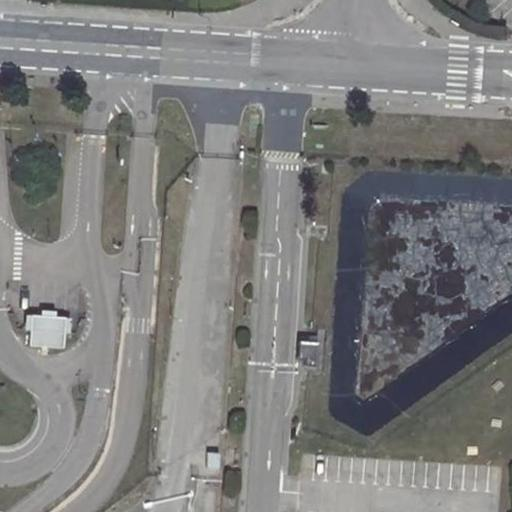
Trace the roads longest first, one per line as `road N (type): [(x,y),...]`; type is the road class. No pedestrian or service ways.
road 1 (unclassified): [(357,62),(0,43)]
road 2 (unclassified): [(511,73),(357,62)]
